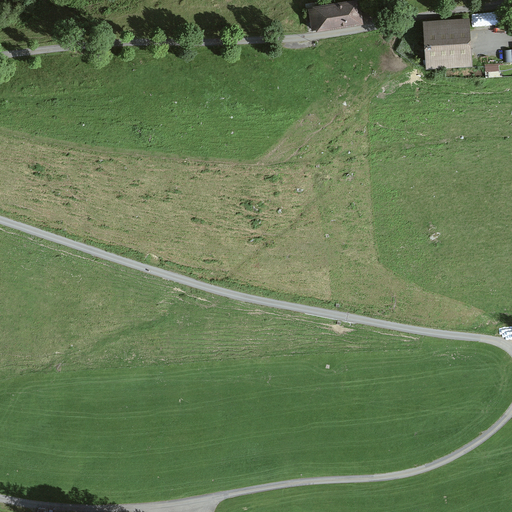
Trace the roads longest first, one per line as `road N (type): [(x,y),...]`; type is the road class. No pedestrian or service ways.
road 1 (track): [(0,219),(232,294),(511,348)]
road 2 (track): [(511,2),(319,35),(0,54)]
road 3 (track): [(511,410),(466,448),(415,471),(190,500)]
road 4 (track): [(190,500),(87,508),(0,497)]
